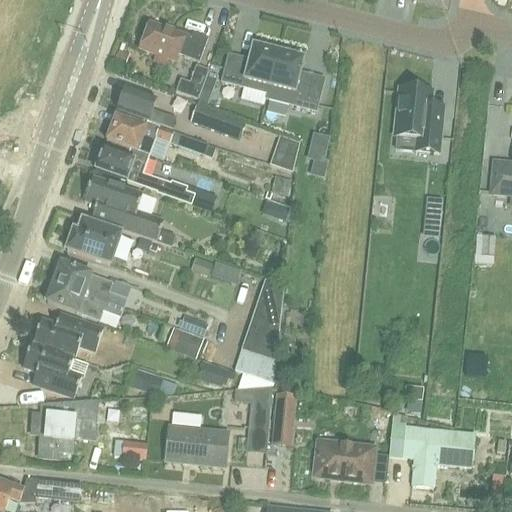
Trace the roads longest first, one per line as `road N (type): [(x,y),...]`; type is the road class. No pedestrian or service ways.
road 1 (residential): [(0,289),(100,0)]
road 2 (residential): [(471,25),(445,45),(271,0)]
